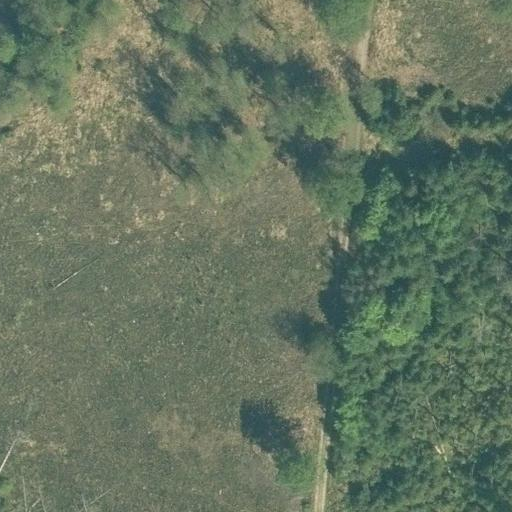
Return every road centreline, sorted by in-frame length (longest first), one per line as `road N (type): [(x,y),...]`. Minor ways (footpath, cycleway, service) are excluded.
road 1 (track): [(320,511),(353,149)]
road 2 (track): [(363,0),(353,149)]
